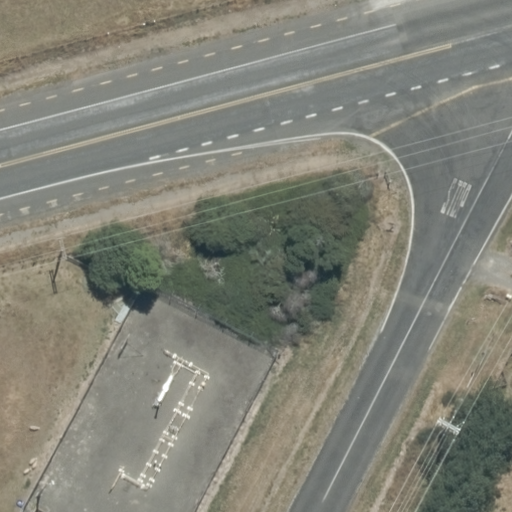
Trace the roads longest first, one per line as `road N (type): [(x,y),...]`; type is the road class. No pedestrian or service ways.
road 1 (trunk): [(0,170),(511,36)]
road 2 (residential): [(511,127),(312,511)]
